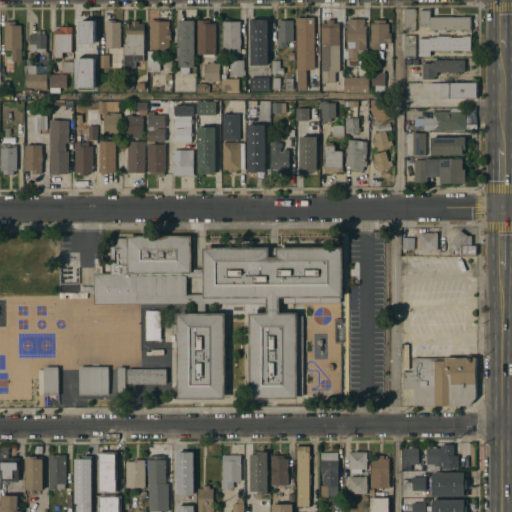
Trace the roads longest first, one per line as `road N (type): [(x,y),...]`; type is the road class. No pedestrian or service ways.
road 1 (residential): [(511,424),(0,429)]
road 2 (residential): [(511,206),(0,210)]
road 3 (tertiary): [(503,0),(502,511)]
